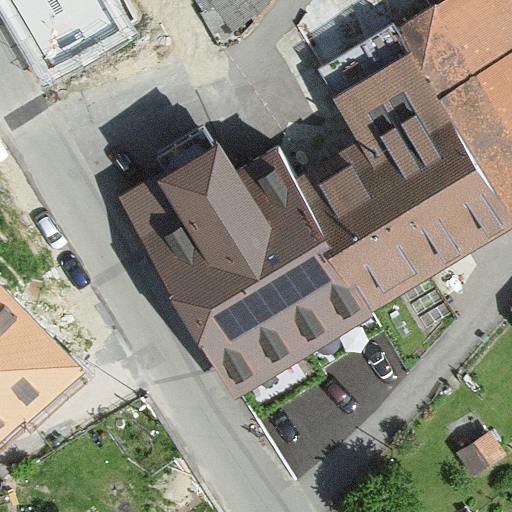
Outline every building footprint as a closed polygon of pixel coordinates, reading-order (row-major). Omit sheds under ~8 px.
[(160,0),(158,0),(125,19),(113,0),(3,0),(47,75),(91,50),(115,90),(188,47),(160,0)] [(277,0),(202,0),(202,1),(232,56),(257,43),(250,24),(277,0)] [(299,171),(377,304),(511,224),(511,0),(448,0),(323,74),(360,135),(299,171)] [(147,152),(114,171),(237,385),(377,304),(299,171),(280,137),(245,157),(226,124),(154,165),(147,152)] [(10,321),(0,311),(0,424),(53,366),(6,325),(10,321)]
